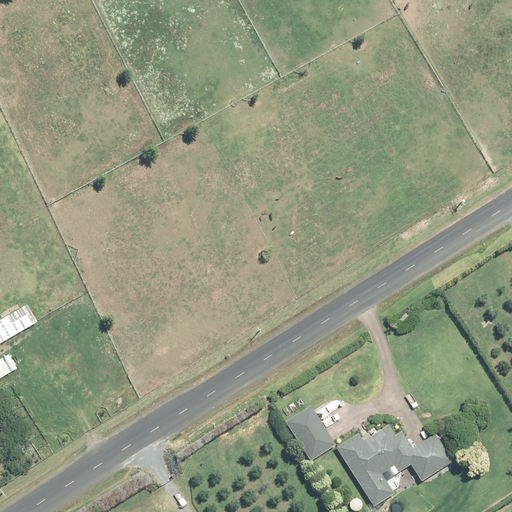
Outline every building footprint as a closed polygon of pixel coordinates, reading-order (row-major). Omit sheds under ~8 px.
[(0,323),(0,343),(8,339),(0,323)] [(29,344),(25,335),(5,346),(9,354),(29,344)] [(12,354),(0,361),(0,380),(21,368),(12,354)] [(309,406),(284,422),(307,458),(333,441),(309,406)] [(356,435),(335,448),(369,504),(445,458),(431,434),(409,447),(398,433),(390,437),(382,428),(359,442),(356,435)]
